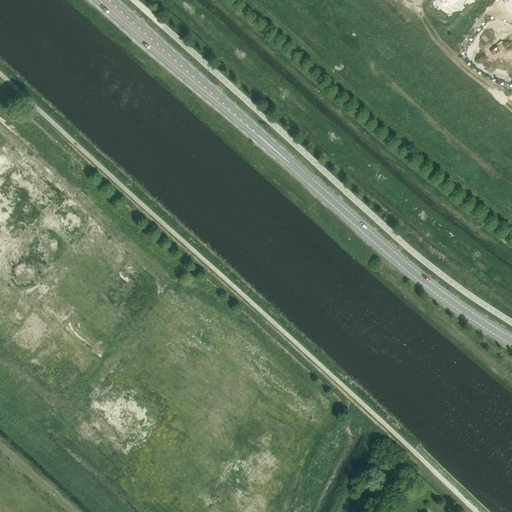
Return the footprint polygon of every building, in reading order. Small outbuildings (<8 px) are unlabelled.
[(35,269),(36,282),(46,284),(59,283),(61,277),(69,279),(70,274),(65,274),(64,269),(67,259),(83,258),(86,247),(82,246),(81,237),(83,232),(69,228),(59,229),(55,245),(55,254),(52,254),(56,255),(35,256),(35,268),(35,269)] [(89,260),(87,265),(85,264),(82,269),(93,276),(99,266),(89,260)] [(39,308),(37,278),(14,280),(16,310),(39,308)] [(100,326),(106,329),(108,325),(110,320),(105,317),(100,326)] [(47,347),(73,359),(85,335),(58,323),(47,347)] [(61,386),(83,385),(82,362),(59,363),(61,386)] [(0,413),(5,418),(33,387),(18,373),(0,391),(0,413)]
